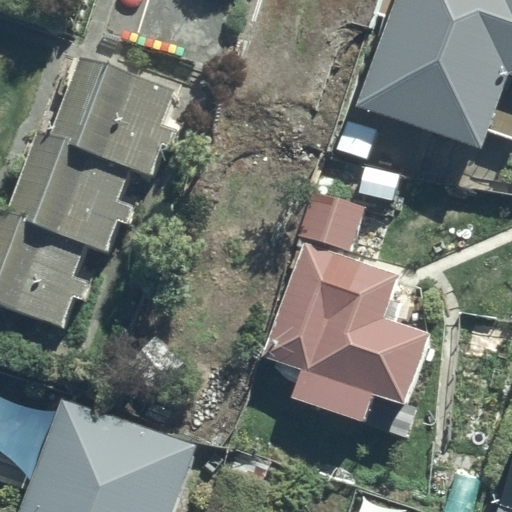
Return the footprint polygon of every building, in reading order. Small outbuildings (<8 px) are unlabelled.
[(285,104),(316,16),(289,7),(283,24),(256,14),(231,85),(285,104)] [(181,94),(83,60),(56,137),(41,131),(13,213),(0,208),(0,305),(66,328),(76,298),(87,301),(92,286),(79,281),(90,247),(110,254),(120,224),(132,228),(140,205),(125,200),(134,172),(159,181),(170,151),(181,155),(188,134),(170,128),(181,94)] [(413,411),(436,339),(389,323),(403,281),(305,249),(268,363),(305,375),(296,403),(372,428),(381,401),(413,411)] [(30,511),(185,511),(207,453),(70,404),(39,489),(30,511)] [(258,511),(278,459),(237,445),(213,511),(258,511)] [(511,511),(511,480),(501,511),(511,511)]
